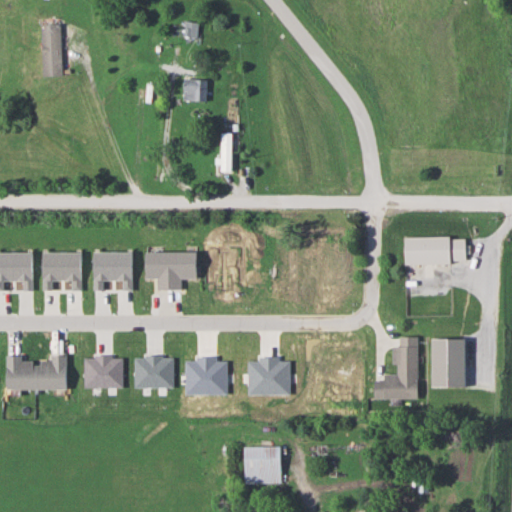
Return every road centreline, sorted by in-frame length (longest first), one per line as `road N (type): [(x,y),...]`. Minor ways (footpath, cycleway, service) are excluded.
road 1 (residential): [(0,198),(511,203)]
road 2 (residential): [(0,319),(355,319),(368,301),(370,200)]
road 3 (residential): [(511,220),(493,264),(491,451),(454,511)]
